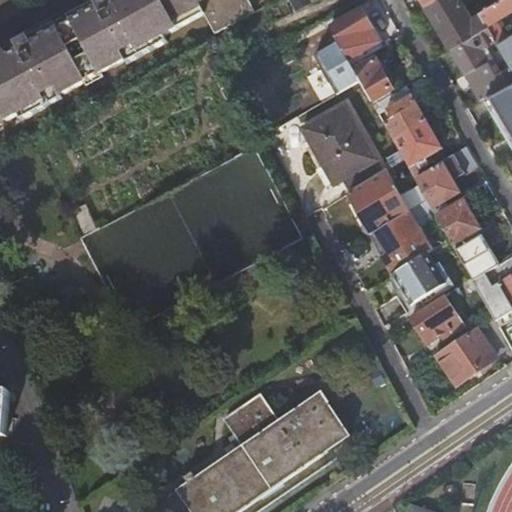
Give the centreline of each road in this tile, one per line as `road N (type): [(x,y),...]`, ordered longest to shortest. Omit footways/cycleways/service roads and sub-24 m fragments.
road 1 (residential): [(434,441),(316,217)]
road 2 (residential): [(511,205),(394,0)]
road 3 (residential): [(65,511),(0,352)]
road 4 (residential): [(434,441),(330,511)]
